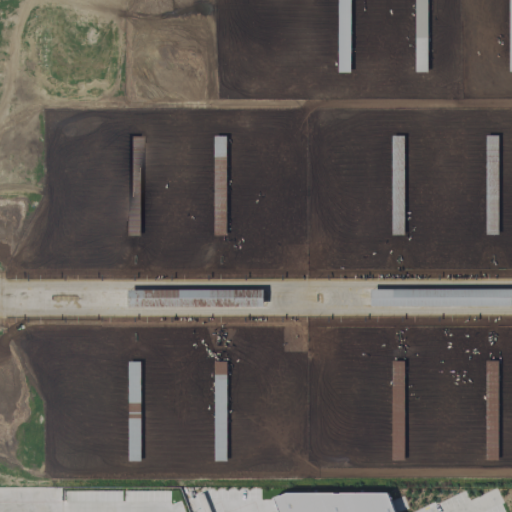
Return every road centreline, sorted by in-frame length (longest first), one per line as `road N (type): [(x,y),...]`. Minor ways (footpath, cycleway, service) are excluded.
road 1 (secondary): [(0,137),(110,65),(225,34),(511,5)]
road 2 (secondary): [(297,0),(161,23),(96,45),(0,110)]
